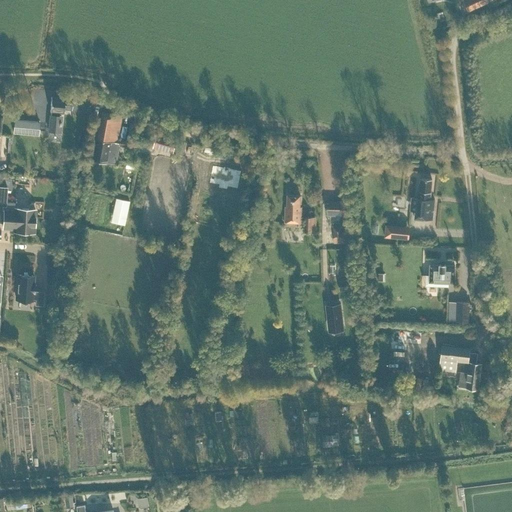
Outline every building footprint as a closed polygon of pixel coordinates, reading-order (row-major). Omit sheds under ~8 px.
[(488,2),(489,1),(491,7),(505,1),(504,0),(465,0),(470,9),(468,10),(468,11),(488,2)] [(71,105),(72,99),(51,97),(49,111),(50,111),(50,115),(48,131),(59,132),(61,116),(58,116),(59,112),(62,112),(63,104),(71,105)] [(127,146),(128,141),(120,139),(119,143),(117,142),(122,114),(102,111),(93,159),(106,162),(107,162),(116,163),(119,145),(127,146)] [(37,135),(39,122),(14,120),(13,132),(37,135)] [(154,144),(153,148),(173,153),(173,151),(183,154),(186,143),(176,140),(177,138),(157,133),(154,144)] [(214,166),(211,183),(221,185),(220,188),(229,190),(229,187),(239,189),(242,171),(232,169),(232,168),(225,167),(225,168),(214,166)] [(420,178),(418,198),(416,198),(414,218),(432,220),(434,202),(429,202),(431,179),(420,178)] [(0,222),(3,222),(3,228),(13,229),(13,231),(17,231),(33,232),(35,210),(14,208),(14,210),(4,210),(1,210),(2,206),(5,206),(7,187),(0,186),(0,222)] [(300,195),(287,195),(286,207),(285,207),(284,222),(300,223),(300,220),(300,217),(301,207),(299,207),(300,195)] [(130,201),(116,198),(111,221),(125,224),(130,201)] [(328,200),(327,215),(348,216),(349,204),(349,201),(328,200)] [(64,214),(66,203),(56,201),(55,213),(64,214)] [(300,217),(300,220),(303,220),(303,232),(316,233),(316,217),(304,216),(304,217),(300,217)] [(385,225),(384,237),(408,239),(409,227),(385,225)] [(439,265),(430,265),(429,281),(438,282),(438,286),(448,287),(448,282),(454,282),(454,266),(445,265),(445,264),(439,264),(439,265)] [(18,274),(16,299),(31,300),(31,299),(35,299),(35,305),(42,305),(43,292),(32,291),(33,287),(34,287),(34,285),(32,285),(33,276),(30,275),(21,274),(21,275),(18,274)] [(355,279),(339,280),(340,290),(356,289),(355,279)] [(468,302),(457,302),(456,321),(468,322),(468,302)] [(326,305),(329,328),(342,326),(339,304),(326,305)] [(469,348),(458,347),(442,345),(438,370),(455,372),(457,361),(464,362),(462,372),(460,371),(458,386),(465,387),(478,389),(481,363),(476,363),(477,355),(474,353),(469,352),(469,348)] [(74,506),(72,496),(64,497),(66,508),(74,506)] [(149,507),(147,496),(137,498),(138,506),(141,508),(149,507)]
